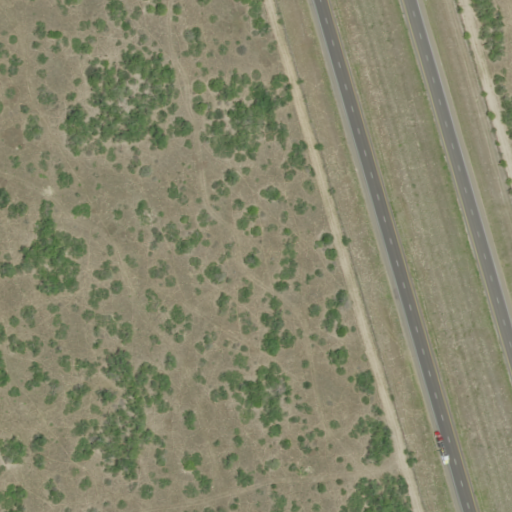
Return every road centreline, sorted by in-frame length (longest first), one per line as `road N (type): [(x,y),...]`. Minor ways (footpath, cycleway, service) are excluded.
road 1 (trunk): [(322,0),(472,511)]
road 2 (trunk): [(511,328),(415,0)]
